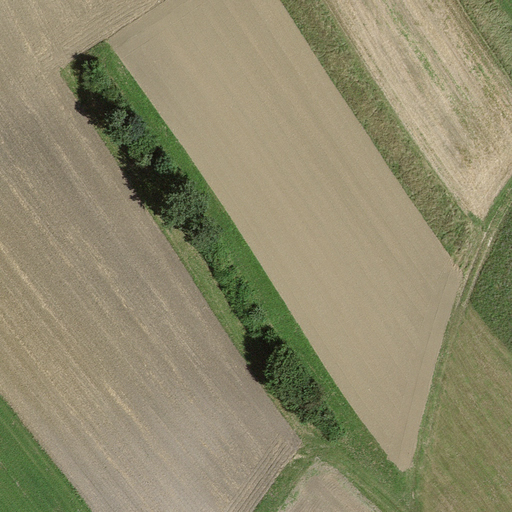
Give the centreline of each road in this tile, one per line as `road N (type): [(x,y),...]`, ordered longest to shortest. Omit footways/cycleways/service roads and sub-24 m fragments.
road 1 (track): [(116,64),(285,331),(412,504)]
road 2 (track): [(511,175),(423,382),(412,504),(418,511)]
